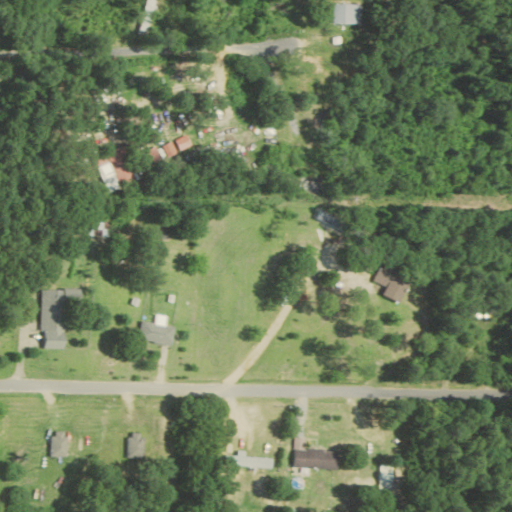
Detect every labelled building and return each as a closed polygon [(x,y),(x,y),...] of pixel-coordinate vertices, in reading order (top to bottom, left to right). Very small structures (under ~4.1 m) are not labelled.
[(151,0),(142,0),(140,13),(149,14),(151,0)] [(357,5),(329,4),(329,24),(357,24),(357,5)] [(82,234),(99,236),(101,220),(84,218),(82,234)] [(368,281),(381,285),(377,295),(394,302),(404,275),(375,264),(368,281)] [(62,348),(62,297),(74,297),(74,288),(38,288),(37,329),(41,329),(41,348),(62,348)] [(169,346),(173,326),(139,320),(135,339),(169,346)] [(49,456),(64,456),(64,431),(50,431),(49,456)] [(141,432),(126,432),(127,458),(142,458),(141,432)] [(336,469),(337,450),(304,449),(305,437),(295,436),(293,467),(336,469)] [(271,457),(244,457),(244,450),(236,450),(236,455),(225,455),(224,466),(271,467),(271,457)]
